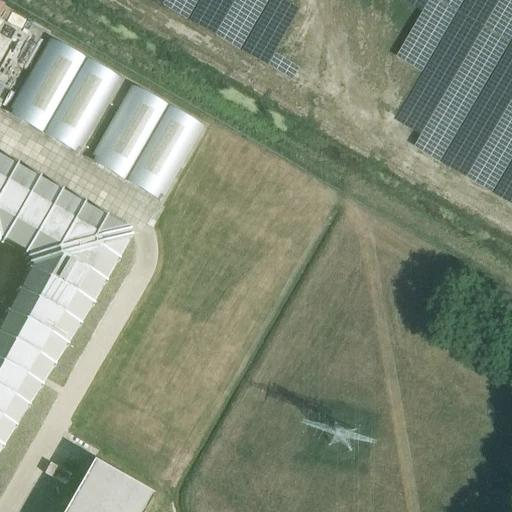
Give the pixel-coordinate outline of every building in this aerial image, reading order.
[(48,39),(8,108),(11,110),(8,116),(73,153),(76,147),(77,148),(117,78),(48,39)] [(0,71),(0,95),(5,97),(13,77),(0,71)] [(158,194),(160,195),(200,126),(130,86),(90,155),(94,157),(90,163),(155,199),(158,194)] [(0,450),(91,306),(130,239),(127,229),(0,156),(0,450)] [(91,460),(61,511),(141,511),(152,494),(91,460)]
